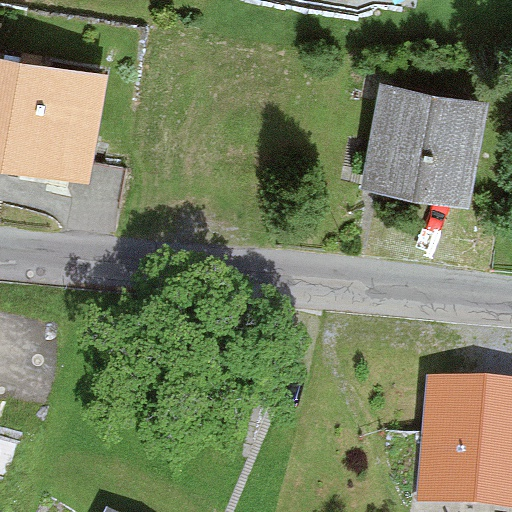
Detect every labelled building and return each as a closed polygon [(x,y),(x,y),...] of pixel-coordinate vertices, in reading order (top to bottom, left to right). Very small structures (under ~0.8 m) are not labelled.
[(0,63),(0,148),(3,149),(18,66),(0,63)] [(76,161),(90,79),(18,66),(3,149),(76,161)] [(368,151),(364,171),(456,187),(470,108),(391,95),(380,153),(368,151)] [(90,160),(84,190),(121,197),(126,167),(90,160)] [(511,495),(511,406),(438,400),(431,489),(511,495)]
